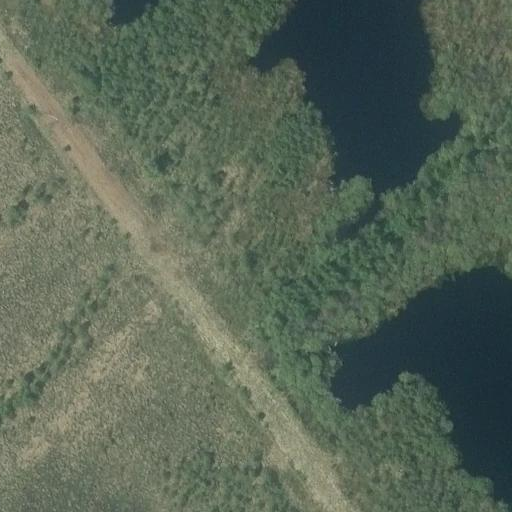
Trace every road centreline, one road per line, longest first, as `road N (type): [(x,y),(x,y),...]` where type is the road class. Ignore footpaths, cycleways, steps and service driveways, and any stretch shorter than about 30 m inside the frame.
road 1 (track): [(342,511),(0,45)]
road 2 (track): [(231,360),(381,256),(511,122)]
